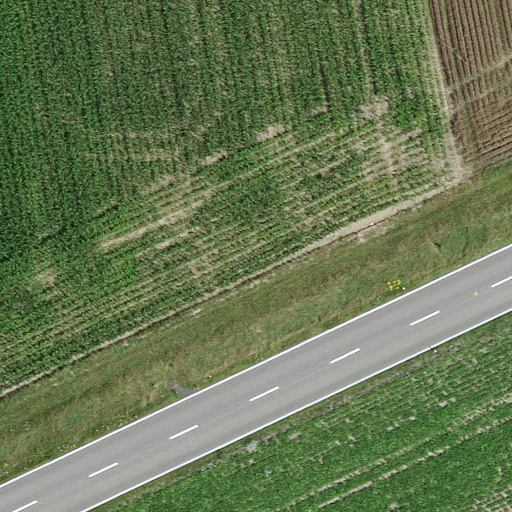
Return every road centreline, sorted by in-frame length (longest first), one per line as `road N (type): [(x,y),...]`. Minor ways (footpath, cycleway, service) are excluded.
road 1 (track): [(0,426),(511,180)]
road 2 (tertiary): [(511,276),(14,511)]
